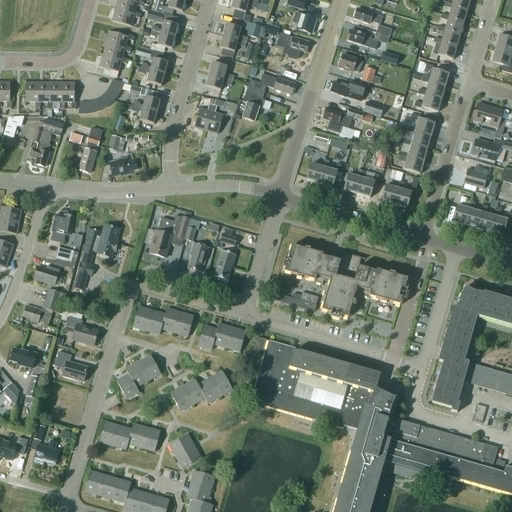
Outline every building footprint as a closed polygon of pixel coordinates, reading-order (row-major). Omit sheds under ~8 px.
[(137,4),(122,0),(117,0),(115,10),(134,16),(135,12),(136,6),(142,8),(144,4),(138,1),(137,4)] [(157,0),(153,0),(151,11),(160,14),(163,2),(157,0)] [(185,2),(179,0),(161,0),(165,1),(165,0),(170,1),(167,9),(182,14),(185,2)] [(231,9),(231,10),(235,11),(245,14),(246,14),(246,13),(248,5),(252,6),(251,8),(256,9),(256,11),(268,14),(270,8),(258,4),(242,0),(233,0),(231,9)] [(288,0),(286,6),(303,11),(306,0),(305,0),(288,0)] [(453,0),(453,5),(452,7),(467,12),(469,0),(453,0)] [(449,17),(448,20),(463,24),(467,12),(452,7),(453,5),(445,3),(444,8),(451,10),(449,17)] [(141,15),(135,12),(134,16),(115,10),(112,22),(130,27),(133,18),(139,19),(141,15)] [(160,14),(151,11),(148,10),(146,19),(161,24),(164,15),(160,14)] [(356,10),(353,19),(361,21),(361,22),(369,25),(370,22),(380,25),(383,18),(373,14),(364,12),(356,10)] [(295,29),(311,34),(315,19),(299,14),(299,15),(294,13),(291,23),(297,25),(295,29)] [(445,29),(445,32),(460,36),(463,24),(448,20),(449,17),(442,15),(441,19),(448,21),(445,29)] [(153,27),(151,32),(175,39),(178,27),(163,23),(161,31),(157,30),(158,28),(153,27)] [(258,39),(261,27),(250,24),(247,36),(258,39)] [(226,25),(223,37),(247,43),(248,38),(243,37),(243,39),(241,38),(239,37),(241,29),(241,30),(241,29),(239,28),(226,25)] [(379,26),(376,34),(389,38),(391,30),(379,26)] [(443,37),(442,41),(441,44),(456,48),(460,36),(445,32),(445,29),(434,26),(432,33),(443,37)] [(349,31),(346,42),(361,47),(367,49),(368,46),(372,48),(375,41),(374,41),(370,40),(371,38),(364,36),(349,31)] [(105,44),(125,49),(125,46),(127,40),(133,42),(135,38),(128,35),(128,37),(108,32),(108,33),(109,33),(106,44),(105,44)] [(175,39),(151,32),(150,37),(155,38),(155,37),(159,38),(157,46),(171,51),(175,39)] [(288,58),(295,60),(296,60),(297,59),(300,51),(305,53),(308,43),(279,34),(276,46),(283,49),(282,53),(287,54),(286,56),(288,58)] [(374,39),(374,41),(375,41),(387,45),(389,39),(389,38),(376,34),(374,39)] [(499,36),(495,49),(511,54),(511,52),(511,34),(511,39),(499,36)] [(220,48),(220,49),(223,49),(234,53),(235,53),(235,52),(237,44),(241,45),(240,47),(245,48),(247,43),(223,37),(220,48)] [(453,61),(456,48),(441,44),(442,41),(435,39),(434,43),(441,45),(438,57),(453,61)] [(102,55),(102,56),(121,61),(122,58),(124,52),(130,53),(131,49),(125,46),(125,49),(105,44),(106,45),(103,56),(102,55)] [(257,47),(249,45),(245,59),(253,61),(257,47)] [(267,56),(270,46),(263,45),(261,54),(267,56)] [(430,52),(431,46),(422,45),(420,60),(434,62),(435,53),(430,52)] [(135,55),(149,59),(151,52),(137,48),(135,55)] [(511,54),(495,49),(491,62),(503,66),(502,71),(511,73),(511,63),(509,63),(511,54)] [(352,72),(353,71),(359,73),(362,63),(356,61),(357,60),(342,55),(338,68),(352,72)] [(99,67),(98,68),(103,69),(111,71),(110,77),(117,79),(118,73),(121,63),(127,65),(126,68),(130,69),(132,62),(128,61),(122,58),(121,61),(102,56),(103,56),(100,67),(99,67)] [(142,64),(141,69),(164,76),(168,64),(153,60),(151,68),(147,67),(147,66),(142,64)] [(212,64),(209,75),(233,82),(234,77),(229,76),(228,77),(225,76),(225,73),(227,68),(212,63),(212,64)] [(287,76),(291,67),(282,63),(278,73),(287,76)] [(426,64),(425,69),(432,71),(430,79),(429,82),(445,87),(448,75),(449,74),(433,70),(434,67),(426,64)] [(365,68),(361,81),(371,84),(375,71),(365,68)] [(164,76),(141,69),(139,74),(144,75),(145,74),(149,75),(146,84),(161,88),(164,76)] [(206,87),(221,91),(223,83),(227,84),(226,86),(231,87),(233,82),(209,75),(206,87)] [(273,90),(290,96),(294,85),(278,80),(277,80),(263,76),(260,84),(250,81),(248,87),(263,92),(266,86),(269,87),(274,88),(273,90)] [(422,77),(421,82),(428,84),(426,92),(425,95),(441,99),(445,87),(429,82),(430,79),(422,77)] [(112,81),(110,86),(121,91),(123,84),(112,81)] [(9,82),(0,82),(0,101),(7,101),(6,108),(11,108),(12,101),(9,101),(9,82)] [(39,108),(41,102),(38,102),(38,83),(25,82),(25,102),(35,102),(35,108),(39,108)] [(334,82),(331,92),(338,94),(338,95),(346,98),(360,102),(365,87),(350,82),(349,87),(341,84),(341,85),(334,82)] [(38,102),(41,102),(47,102),(47,109),(52,109),(53,102),(50,102),(50,83),(38,83),(38,102)] [(62,83),(50,83),(50,102),(53,102),(59,102),(59,109),(64,109),(65,102),(62,102),(62,83)] [(74,83),(62,83),(62,102),(65,102),(71,102),(71,109),(76,109),(77,102),(74,102),(74,83)] [(110,86),(107,90),(118,98),(121,91),(110,86)] [(131,86),(129,94),(139,97),(142,90),(131,86)] [(264,100),(261,99),(263,94),(247,88),(245,95),(250,97),(247,105),(247,104),(242,119),(254,123),(259,109),(261,109),(264,100)] [(415,102),(414,107),(422,109),(437,113),(438,112),(441,100),(441,99),(425,95),(426,92),(419,89),(417,94),(425,96),(423,104),(415,102)] [(107,90),(104,94),(112,103),(118,98),(107,90)] [(104,94),(99,98),(107,108),(112,103),(104,94)] [(99,98),(95,100),(100,111),(107,108),(99,98)] [(193,129),(205,132),(212,106),(213,106),(214,101),(210,99),(211,98),(208,98),(205,107),(208,108),(207,112),(199,110),(193,129)] [(134,103),(133,108),(156,114),(160,103),(145,99),(143,107),(139,106),(139,104),(134,103)] [(95,100),(90,102),(93,113),(100,111),(95,100)] [(212,106),(205,132),(217,135),(222,116),(214,114),(216,107),(223,108),(225,102),(215,100),(213,107),(213,106),(212,106)] [(90,102),(84,103),(85,114),(93,113),(90,102)] [(366,103),(363,111),(380,117),(383,109),(366,103)] [(478,104),(472,122),(481,124),(482,118),(491,121),(489,127),(497,129),(496,134),(492,133),(491,138),(500,140),(506,121),(500,119),(503,111),(478,104)] [(156,114),(133,108),(132,113),(137,114),(137,112),(141,113),(138,122),(153,126),(156,114)] [(323,118),(322,119),(329,121),(326,130),(340,135),(342,127),(348,130),(351,120),(354,121),(354,119),(361,121),(363,114),(348,109),(346,116),(341,114),(333,111),(333,112),(325,109),(325,110),(325,112),(323,112),(322,115),(323,117),(323,118)] [(364,114),(362,121),(371,124),(373,117),(364,114)] [(430,137),(434,125),(418,120),(418,118),(411,116),(410,120),(417,122),(415,129),(414,133),(430,137)] [(32,149),(29,157),(37,159),(35,165),(44,168),(48,154),(48,153),(50,146),(48,146),(52,134),(60,137),(64,126),(44,120),(42,127),(46,128),(45,133),(41,132),(36,130),(32,142),(39,144),(37,151),(32,149)] [(21,136),(23,123),(12,121),(9,134),(21,136)] [(117,122),(114,130),(120,132),(122,123),(117,122)] [(427,150),(430,137),(414,133),(415,129),(408,127),(407,132),(414,134),(412,142),(411,145),(427,150)] [(74,132),(71,140),(82,144),(85,136),(74,132)] [(316,134),(314,141),(327,145),(329,137),(316,134)] [(85,149),(78,171),(89,174),(96,153),(94,152),(96,146),(98,147),(100,139),(89,136),(86,144),(88,144),(86,150),(85,149)] [(120,139),(112,136),(108,150),(117,152),(120,139)] [(423,162),(427,150),(411,145),(412,142),(405,140),(403,145),(411,147),(408,154),(407,158),(423,162)] [(472,155),(495,161),(499,147),(476,141),(472,155)] [(503,150),(511,152),(511,144),(505,143),(503,150)] [(420,175),(423,162),(407,158),(408,154),(401,152),(400,157),(407,159),(404,171),(420,175)] [(378,167),(385,168),(387,156),(380,154),(378,167)] [(111,165),(109,165),(111,174),(112,177),(114,177),(115,177),(120,175),(121,176),(130,174),(130,172),(137,170),(135,161),(127,163),(126,158),(117,160),(117,161),(110,163),(111,165)] [(310,169),(306,181),(307,181),(319,184),(324,168),(327,169),(329,162),(324,160),(321,159),(318,167),(311,165),(310,169)] [(324,168),(319,184),(331,188),(332,188),(334,181),(337,172),(339,173),(342,165),(337,164),(336,168),(332,166),(331,170),(327,169),(324,168)] [(464,184),(484,190),(487,176),(489,177),(491,171),(480,168),(478,173),(468,170),(464,184)] [(348,175),(343,191),(344,191),(356,195),(361,179),(364,180),(367,172),(358,170),(356,177),(348,175)] [(501,182),(506,183),(510,172),(504,170),(501,182)] [(385,186),(381,202),(382,202),(394,205),(394,206),(399,190),(402,191),(404,183),(401,182),(403,174),(393,171),(390,179),(399,182),(397,189),(385,186)] [(361,179),(356,195),(357,195),(369,198),(369,199),(370,199),(374,183),(377,184),(379,176),(374,175),(372,182),(364,180),(361,179)] [(399,190),(394,206),(406,209),(407,209),(411,194),(414,194),(417,187),(419,179),(414,178),(412,185),(410,193),(402,191),(399,190)] [(491,194),(496,195),(499,183),(494,182),(491,194)] [(473,211),(475,204),(469,202),(467,209),(457,206),(453,222),(465,226),(470,210),(473,211)] [(465,226),(478,229),(483,214),(486,215),(488,208),(483,206),(481,213),(473,211),(470,210),(465,226)] [(0,215),(0,219),(19,223),(21,211),(2,207),(0,215)] [(478,229),(491,233),(495,217),(498,218),(500,211),(495,210),(493,217),(486,215),(483,214),(478,229)] [(506,220),(498,218),(495,217),(491,233),(503,237),(508,221),(510,222),(511,216),(511,214),(508,213),(506,220)] [(69,236),(73,217),(71,217),(70,215),(67,214),(65,216),(64,215),(64,217),(55,216),(51,232),(52,232),(50,242),(63,244),(65,235),(69,236)] [(151,246),(149,254),(165,259),(169,244),(175,246),(177,238),(184,240),(189,219),(182,217),(182,218),(175,216),(173,223),(161,219),(157,232),(155,232),(151,246)] [(19,223),(0,219),(0,231),(17,235),(19,223)] [(190,220),(188,228),(195,230),(198,230),(200,222),(190,220)] [(115,252),(117,244),(115,243),(119,229),(105,226),(97,254),(110,258),(112,251),(115,252)] [(188,228),(184,240),(192,242),(195,230),(188,228)] [(220,243),(234,247),(237,238),(222,234),(220,243)] [(0,253),(9,257),(13,245),(0,240),(0,253)] [(204,265),(209,248),(193,243),(190,256),(191,256),(188,269),(200,273),(202,265),(204,265)] [(340,262),(330,259),(322,257),(323,255),(292,246),(289,256),(287,255),(287,254),(283,266),(284,265),(286,266),(284,272),(314,281),(314,283),(322,285),(324,281),(329,283),(321,311),(330,314),(330,316),(329,316),(328,316),(341,320),(341,319),(340,319),(341,317),(347,319),(353,298),(360,300),(361,296),(369,298),(369,297),(400,306),(402,299),(404,300),(404,301),(408,289),(407,289),(407,290),(405,289),(407,280),(376,271),(376,273),(358,268),(360,259),(364,260),(339,252),(339,253),(342,254),(340,262)] [(59,248),(56,259),(71,263),(73,252),(59,248)] [(214,277),(227,281),(231,268),(232,268),(235,256),(220,251),(215,269),(216,269),(214,277)] [(9,257),(0,253),(0,266),(5,269),(9,257)] [(94,268),(90,267),(94,256),(83,253),(73,288),(83,291),(88,275),(91,276),(94,268)] [(59,284),(62,276),(58,275),(59,271),(46,267),(46,268),(47,268),(47,270),(37,267),(33,279),(36,280),(35,281),(41,283),(42,282),(54,286),(55,283),(59,284)] [(298,351),(298,352),(294,351),(295,349),(269,341),(252,400),(266,404),(265,407),(343,429),(344,426),(357,430),(333,511),(369,511),(381,472),(384,463),(431,476),(432,473),(473,485),(511,495),(511,301),(482,293),(482,294),(477,293),(476,293),(465,288),(455,307),(454,307),(443,348),(439,361),(439,362),(443,363),(432,403),(451,409),(450,412),(457,413),(459,404),(457,403),(463,382),(511,395),(511,467),(511,469),(505,467),(503,473),(492,470),(498,449),(474,442),(416,425),(388,417),(389,414),(392,406),(396,397),(395,397),(394,399),(376,390),(376,387),(380,375),(298,351)] [(45,299),(59,303),(62,294),(48,290),(45,299)] [(59,303),(45,299),(42,309),(56,313),(59,303)] [(41,322),(48,324),(51,313),(45,311),(45,312),(26,306),(23,317),(31,320),(30,322),(38,324),(38,321),(42,322),(41,322)] [(132,327),(146,331),(151,312),(138,308),(132,327)] [(60,321),(66,323),(69,312),(63,310),(60,321)] [(165,316),(162,323),(163,323),(161,330),(174,333),(180,314),(166,310),(165,316)] [(159,335),(161,330),(163,323),(162,323),(165,316),(151,312),(146,331),(159,335)] [(180,314),(174,333),(188,337),(193,318),(180,314)] [(71,340),(93,347),(97,332),(81,326),(82,322),(69,318),(66,327),(75,329),(71,340)] [(217,331),(214,338),(215,338),(213,345),(226,348),(232,329),(218,325),(217,331)] [(211,350),(213,345),(215,338),(214,338),(217,331),(203,327),(198,346),(211,350)] [(232,329),(226,348),(240,352),(245,333),(232,329)] [(10,361),(18,363),(17,365),(32,369),(36,354),(21,350),(20,352),(13,349),(10,361)] [(62,377),(83,383),(87,368),(69,363),(71,356),(59,353),(54,367),(64,370),(62,377)] [(151,357),(138,363),(148,381),(160,374),(151,357)] [(126,370),(129,375),(136,388),(148,381),(138,363),(126,370)] [(222,372),(210,379),(220,397),(232,390),(222,372)] [(136,388),(129,375),(116,382),(126,400),(139,393),(136,388)] [(43,381),(31,377),(25,397),(26,397),(24,404),(36,407),(43,381)] [(210,379),(198,386),(204,399),(207,404),(220,397),(210,379)] [(195,380),(183,387),(192,405),(204,399),(198,386),(195,380)] [(3,385),(11,395),(17,391),(9,381),(3,385)] [(192,405),(183,387),(170,394),(180,412),(192,405)] [(9,396),(9,395),(1,402),(7,409),(15,403),(15,402),(9,396)] [(99,442),(112,446),(118,427),(104,423),(99,442)] [(128,445),(141,448),(146,429),(133,425),(131,431),(129,438),(128,445)] [(34,440),(40,442),(44,428),(38,426),(34,440)] [(128,445),(129,438),(131,431),(118,427),(112,446),(126,450),(128,445)] [(146,429),(141,448),(154,452),(160,433),(146,429)] [(169,445),(176,457),(194,448),(187,435),(169,445)] [(23,456),(27,441),(18,439),(16,444),(0,439),(0,457),(12,461),(14,453),(23,456)] [(33,459),(55,466),(59,451),(54,450),(56,443),(50,441),(48,448),(38,445),(33,459)] [(194,448),(176,457),(183,470),(201,460),(194,448)] [(194,471),(191,485),(210,490),(214,477),(194,471)] [(85,492),(99,496),(104,476),(90,472),(85,492)] [(99,496),(111,499),(117,480),(104,476),(99,496)] [(111,499),(125,503),(129,490),(131,484),(117,480),(111,499)] [(187,499),(192,500),(199,502),(200,502),(206,504),(210,490),(191,485),(187,499)] [(123,509),(132,511),(137,511),(143,494),(129,490),(125,503),(123,509)] [(137,511),(152,511),(157,498),(143,494),(137,511)] [(157,498),(152,511),(166,511),(169,501),(157,498)] [(206,504),(200,502),(199,502),(192,500),(188,511),(210,511),(212,505),(206,504)]
